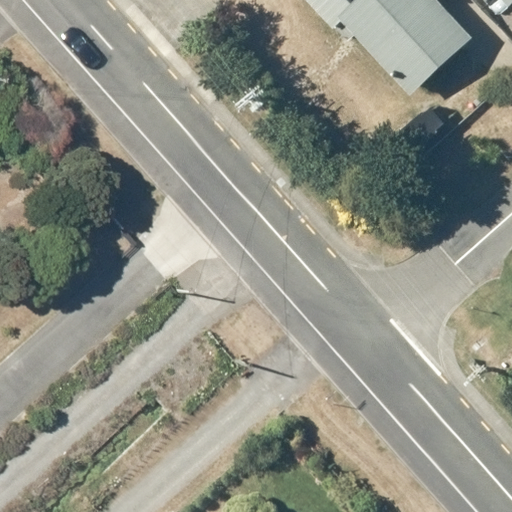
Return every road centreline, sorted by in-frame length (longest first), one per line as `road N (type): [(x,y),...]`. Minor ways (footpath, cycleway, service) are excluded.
road 1 (secondary): [(67,0),(369,343)]
road 2 (secondary): [(369,343),(511,505)]
road 3 (residential): [(369,343),(511,212)]
